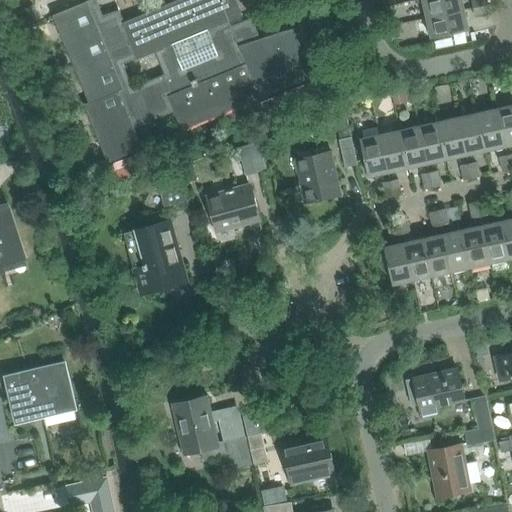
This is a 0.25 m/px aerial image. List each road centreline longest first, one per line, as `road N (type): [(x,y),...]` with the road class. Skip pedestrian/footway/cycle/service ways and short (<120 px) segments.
road 1 (residential): [(366,374),(323,338),(322,274),(345,237),(380,214),(511,184)]
road 2 (residential): [(502,57),(403,70),(372,46),(354,0)]
road 3 (residential): [(366,374),(395,344),(511,311)]
road 4 (residential): [(381,511),(366,374)]
